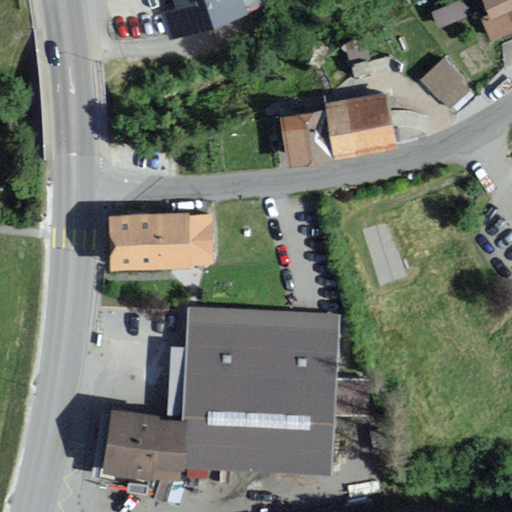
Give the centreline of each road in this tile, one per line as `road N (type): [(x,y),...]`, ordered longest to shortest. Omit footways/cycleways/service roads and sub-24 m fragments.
road 1 (residential): [(81,180),(189,185),(388,168),(467,134),(511,104)]
road 2 (secondary): [(81,180),(76,266),(32,511)]
road 3 (secondary): [(65,0),(81,180)]
